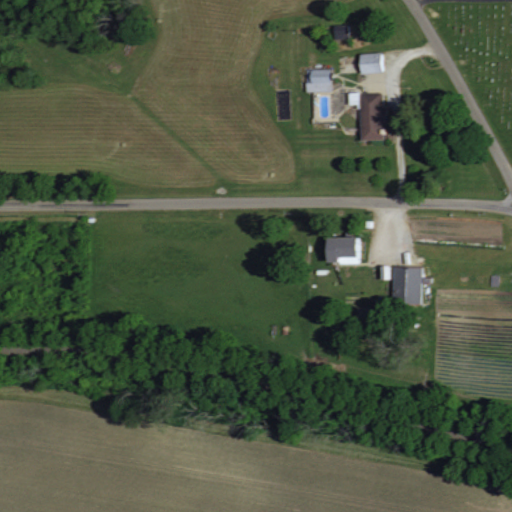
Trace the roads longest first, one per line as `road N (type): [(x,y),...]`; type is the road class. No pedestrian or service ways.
road 1 (residential): [(0,203),(511,205)]
road 2 (residential): [(511,178),(411,0)]
